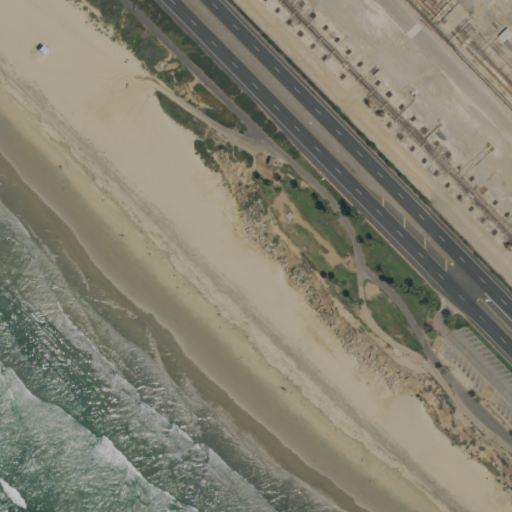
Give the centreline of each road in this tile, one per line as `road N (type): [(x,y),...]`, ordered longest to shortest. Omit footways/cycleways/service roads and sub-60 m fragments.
road 1 (trunk): [(171,0),(461,296)]
road 2 (trunk): [(482,273),(214,0)]
